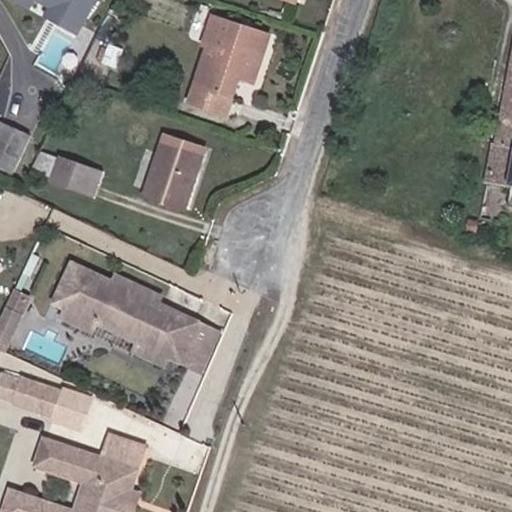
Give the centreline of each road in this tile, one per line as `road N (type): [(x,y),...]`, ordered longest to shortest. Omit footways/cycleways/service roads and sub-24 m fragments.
road 1 (track): [(213,511),(275,331),(270,242)]
road 2 (unclassified): [(270,242),(356,0)]
